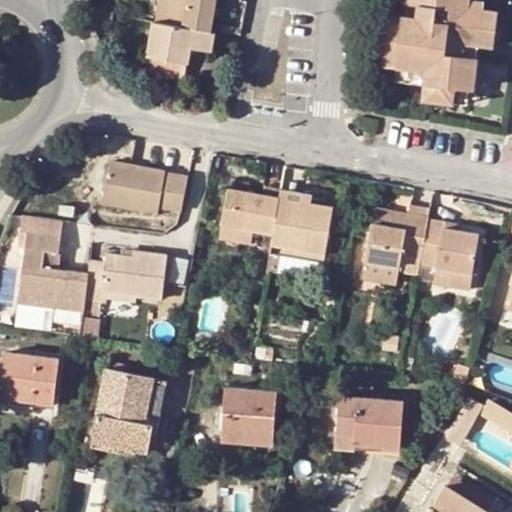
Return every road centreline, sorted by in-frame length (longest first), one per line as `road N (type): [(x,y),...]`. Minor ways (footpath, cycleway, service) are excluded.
road 1 (unclassified): [(316,149),(511,186)]
road 2 (unclassified): [(136,118),(316,149)]
road 3 (residential): [(331,0),(316,149)]
